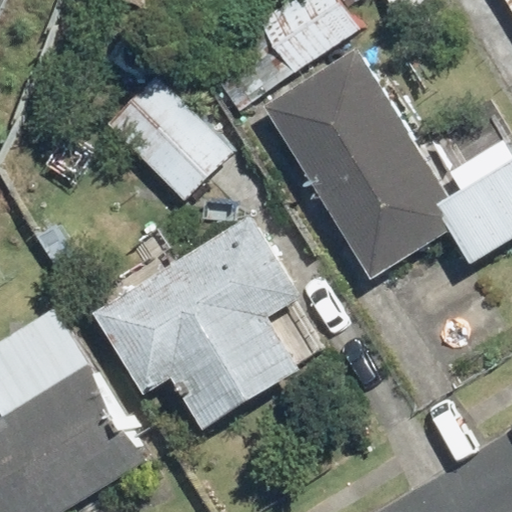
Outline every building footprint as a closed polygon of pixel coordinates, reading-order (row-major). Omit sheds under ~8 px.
[(370,27),(351,0),(296,0),(221,53),(258,106),(370,27)] [(367,46),(274,104),(381,278),(463,228),(485,265),(511,248),(511,166),(461,198),(367,46)] [(130,112),(123,106),(111,119),(196,201),(249,147),(171,71),(130,112)] [(267,215),(101,310),(152,399),(181,382),(209,430),(314,369),(284,317),(315,299),(267,215)] [(0,427),(0,511),(74,511),(160,459),(66,308),(0,349),(0,391),(16,417),(0,427)]
